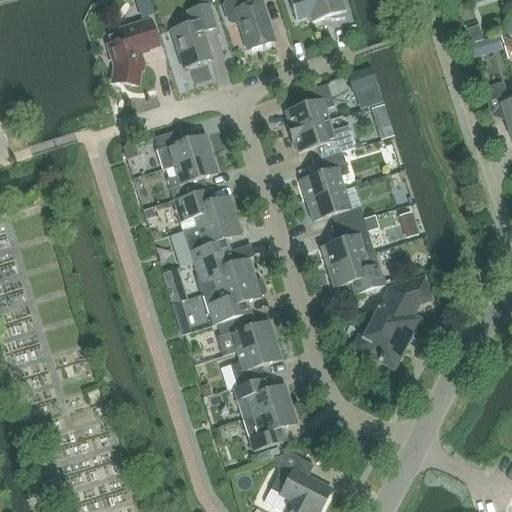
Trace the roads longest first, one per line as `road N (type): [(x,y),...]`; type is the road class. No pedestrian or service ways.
road 1 (residential): [(416,450),(336,407),(324,386),(236,94)]
road 2 (residential): [(511,301),(473,342),(416,450)]
